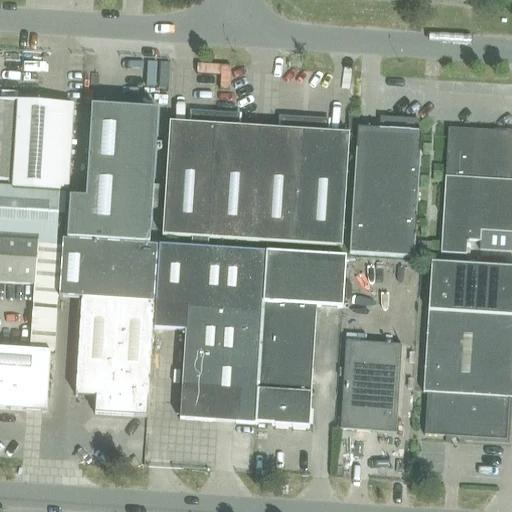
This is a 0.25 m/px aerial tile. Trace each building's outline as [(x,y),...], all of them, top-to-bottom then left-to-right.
[(0,101),(0,182),(13,183),(18,103),(0,101)] [(74,106),(18,103),(13,183),(13,188),(60,191),(61,189),(65,189),(66,177),(69,178),(74,106)] [(64,199),(62,241),(149,247),(157,112),(91,108),(85,200),(64,199)] [(169,124),(161,238),(342,249),(349,136),(329,135),(327,134),(328,122),(280,119),(279,131),(238,129),(239,117),(191,114),(190,126),(188,125),(188,126),(169,124)] [(349,255),(413,259),(421,133),(418,133),(418,131),(417,131),(417,123),(388,121),(388,129),(379,128),(379,131),(357,129),(349,255)] [(448,130),(440,255),(466,257),(467,242),(480,243),(480,233),(511,234),(511,182),(511,183),(511,167),(511,138),(506,132),(505,133),(448,130)] [(0,234),(57,238),(59,193),(0,189),(0,234)] [(0,238),(0,284),(34,287),(38,241),(0,238)] [(149,247),(62,241),(59,300),(81,301),(75,398),(95,399),(94,416),(146,419),(157,248),(149,248),(149,247)] [(255,427),(255,426),(265,254),(159,247),(155,309),(154,331),(185,333),(179,421),(255,427)] [(265,254),(255,426),(309,430),(311,396),(316,308),(343,310),(346,259),(265,254)] [(511,269),(429,265),(420,394),(427,395),(424,437),(506,442),(509,400),(511,399),(511,269)] [(339,432),(396,436),(401,348),(345,344),(339,432)] [(0,350),(0,410),(46,414),(50,354),(0,350)]
